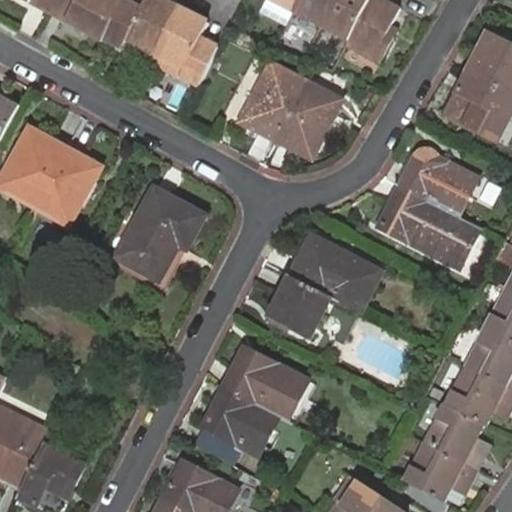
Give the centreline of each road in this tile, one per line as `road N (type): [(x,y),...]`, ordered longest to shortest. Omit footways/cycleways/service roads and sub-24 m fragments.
road 1 (residential): [(271,192),(114,511)]
road 2 (residential): [(271,192),(0,45)]
road 3 (residential): [(464,0),(369,162),(346,183),(317,193),(271,192)]
